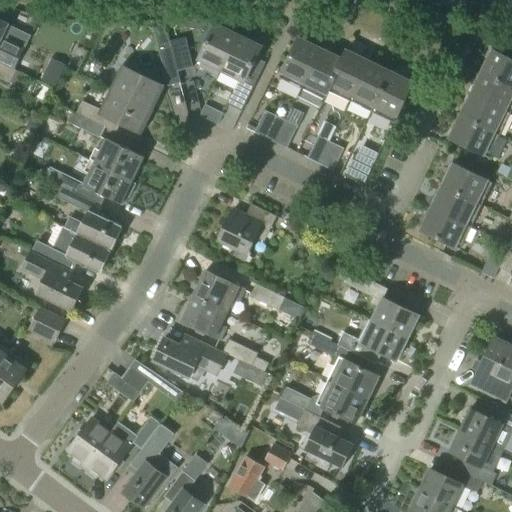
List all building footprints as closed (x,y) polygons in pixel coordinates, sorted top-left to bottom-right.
[(0,62),(14,70),(25,48),(4,37),(10,25),(0,20),(0,62)] [(221,70),(239,34),(233,31),(235,27),(221,20),(219,24),(216,23),(198,59),(221,70)] [(241,110),(265,63),(255,58),(261,45),(258,43),(260,39),(246,32),(244,36),(239,34),(221,70),(239,79),(227,103),(241,110)] [(185,38),(169,41),(177,71),(192,67),(185,38)] [(278,78),(301,88),(320,50),(298,38),(278,78)] [(164,74),(177,71),(169,41),(157,45),(164,74)] [(329,92),(328,91),(327,90),(341,61),(340,60),(320,50),(301,88),(325,100),(329,92)] [(327,90),(328,91),(329,92),(349,101),(368,61),(345,50),(340,60),(341,61),(327,90)] [(511,59),(491,50),(480,72),(511,87),(511,59)] [(64,66),(52,60),(42,79),(55,85),(64,66)] [(349,101),(370,112),(390,72),(368,61),(349,101)] [(0,62),(0,78),(9,83),(15,70),(0,62)] [(121,66),(110,89),(152,110),(164,87),(121,66)] [(412,83),(390,72),(370,112),(393,122),(412,83)] [(510,113),(511,109),(511,87),(480,72),(470,94),(510,113)] [(82,101),(76,113),(105,127),(110,118),(141,133),(152,110),(110,89),(100,109),(82,101)] [(470,94),(459,116),(499,135),(510,113),(470,94)] [(254,132),(275,142),(285,120),(265,111),(254,132)] [(71,124),(100,138),(105,127),(76,113),(71,124)] [(357,138),(372,145),(382,121),(367,115),(357,138)] [(488,158),(499,135),(459,116),(448,138),(488,158)] [(275,142),(286,148),(297,126),(285,120),(275,142)] [(307,158),(318,163),(329,141),(317,136),(307,158)] [(105,138),(94,162),(132,181),(144,157),(105,138)] [(499,163),(508,143),(499,140),(490,159),(499,163)] [(329,141),(318,163),(333,170),(343,148),(329,141)] [(363,185),(373,163),(354,154),(344,176),(363,185)] [(121,204),(132,181),(94,162),(82,185),(121,204)] [(441,186),(481,205),(492,182),(452,163),(441,186)] [(45,178),(63,187),(74,192),(79,181),(50,167),(45,178)] [(441,186),(431,207),(470,227),(481,205),(441,186)] [(63,187),(58,197),(84,210),(89,200),(74,192),(63,187)] [(233,208),(217,241),(247,255),(256,238),(264,242),(276,216),(251,204),(246,214),(233,208)] [(459,249),(470,227),(431,207),(420,230),(459,249)] [(110,250),(121,226),(88,210),(82,223),(69,217),(64,227),(110,250)] [(47,236),(54,217),(43,213),(36,232),(47,236)] [(38,241),(33,252),(69,270),(73,261),(99,273),(110,250),(64,227),(62,226),(52,248),(38,241)] [(498,267),(510,273),(511,269),(511,247),(509,246),(498,267)] [(69,271),(69,270),(33,252),(30,250),(20,270),(42,280),(35,293),(71,311),(83,287),(61,276),(65,269),(69,271)] [(205,270),(193,295),(228,312),(234,300),(239,303),(245,289),(205,270)] [(367,319),(407,339),(418,315),(383,298),(387,289),(351,271),(345,284),(372,297),(370,303),(376,306),(370,320),(367,319)] [(249,296),(278,311),(285,297),(255,283),(249,296)] [(193,295),(181,321),(221,340),(227,327),(222,324),(228,312),(193,295)] [(54,342),(65,320),(39,307),(28,329),(54,342)] [(396,360),(407,339),(367,319),(357,339),(343,332),(337,345),(312,333),(307,344),(332,356),(338,345),(367,360),(373,349),(396,360)] [(185,335),(180,345),(164,337),(153,360),(199,383),(205,371),(217,377),(218,375),(223,378),(232,357),(185,335)] [(474,370),(477,371),(470,385),(506,402),(511,390),(511,346),(493,338),(482,362),(479,361),(474,370)] [(251,366),(256,357),(258,353),(228,339),(222,352),(251,366)] [(29,365),(6,349),(0,357),(0,400),(2,402),(29,365)] [(338,356),(327,380),(366,399),(378,376),(338,356)] [(268,363),(256,357),(251,366),(264,372),(268,363)] [(135,359),(129,367),(148,381),(154,373),(135,359)] [(148,381),(129,367),(121,378),(140,392),(148,381)] [(251,381),(261,386),(267,374),(257,369),(251,381)] [(327,380),(316,403),(355,423),(366,399),(327,380)] [(286,387),(280,398),(295,405),(306,410),(311,399),(286,387)] [(137,405),(124,395),(112,411),(124,421),(137,405)] [(315,414),(306,410),(295,405),(290,415),(299,419),(295,426),(311,434),(304,449),(342,467),(353,444),(310,423),(315,414)] [(470,408),(459,430),(493,447),(503,426),(511,429),(511,415),(495,407),(490,418),(470,408)] [(72,460),(84,469),(111,431),(91,417),(67,451),(75,457),(72,460)] [(129,445),(131,442),(136,435),(118,422),(111,431),(84,469),(96,477),(98,474),(106,479),(130,445),(129,445)] [(154,503),(180,469),(160,454),(175,434),(160,423),(141,449),(129,465),(139,471),(123,492),(143,506),(148,499),(154,503)] [(246,428),(244,432),(239,430),(232,442),(241,448),(249,430),(246,428)] [(464,472),(457,468),(455,467),(455,468),(482,481),(491,486),(496,474),(483,468),(493,447),(459,430),(449,451),(469,461),(464,472)] [(273,444),(264,460),(282,470),(291,454),(273,444)] [(265,484),(257,480),(265,467),(245,455),(227,486),(247,498),(248,496),(256,500),(265,484)] [(430,468),(419,490),(453,507),(463,486),(477,492),(482,481),(455,468),(450,478),(430,468)] [(195,481),(182,471),(167,492),(176,499),(166,511),(196,511),(203,502),(187,491),(195,481)] [(280,484),(266,504),(274,510),(289,491),(280,484)] [(453,507),(419,490),(409,511),(410,511),(456,511),(458,509),(453,507)] [(312,492),(296,511),(317,511),(325,502),(312,492)]
